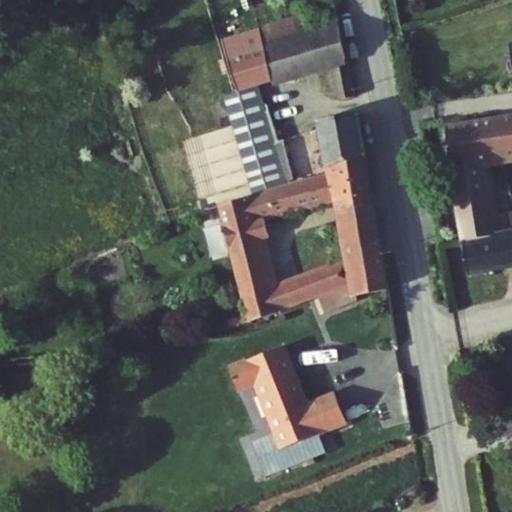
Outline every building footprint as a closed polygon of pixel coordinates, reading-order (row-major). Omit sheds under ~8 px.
[(215,41),(224,66),(336,32),(331,5),(215,41)] [(324,152),(325,163),(361,154),(352,113),(317,122),(320,133),(275,144),(258,85),(327,63),(329,72),(323,74),(326,87),(332,85),(335,92),(348,89),(336,32),(224,66),(252,161),(275,155),(277,162),(285,160),(288,167),(317,159),(317,152),(324,152)] [(511,120),(489,124),(495,164),(511,160),(511,120)] [(489,124),(442,132),(460,246),(494,239),(494,232),(487,234),(477,167),(495,164),(489,124)] [(329,174),(205,210),(213,237),(224,236),(247,325),(281,317),(357,284),(356,296),(387,290),(361,154),(325,163),(329,174)] [(511,243),(495,246),(494,239),(460,246),(466,281),(511,272),(511,243)] [(307,403),(282,345),(229,368),(238,389),(254,383),(275,433),(282,449),(319,433),(347,421),(334,391),(307,403)] [(282,449),(275,433),(254,442),(269,476),(328,451),(319,433),(282,449)]
